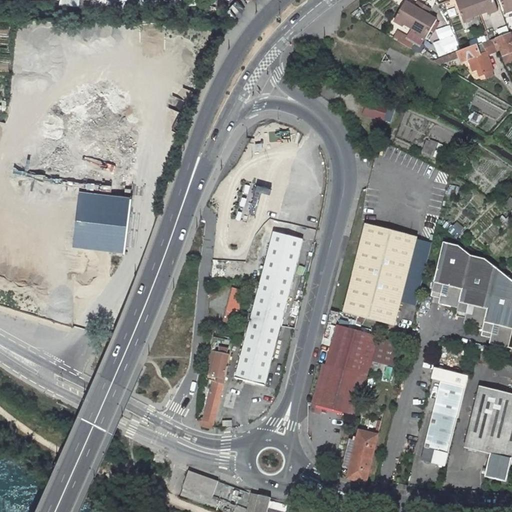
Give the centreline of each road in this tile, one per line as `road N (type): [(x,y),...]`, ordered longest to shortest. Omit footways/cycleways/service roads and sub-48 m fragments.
road 1 (primary): [(193,172),(54,511)]
road 2 (unclassified): [(276,438),(346,175),(337,143),(298,103)]
road 3 (residential): [(166,435),(193,380),(207,242)]
road 4 (primary): [(281,0),(241,44),(207,109),(193,172)]
road 5 (unclassified): [(289,474),(406,506),(474,511)]
road 6 (unclassified): [(166,435),(0,344)]
road 7 (unknown): [(380,500),(437,320)]
